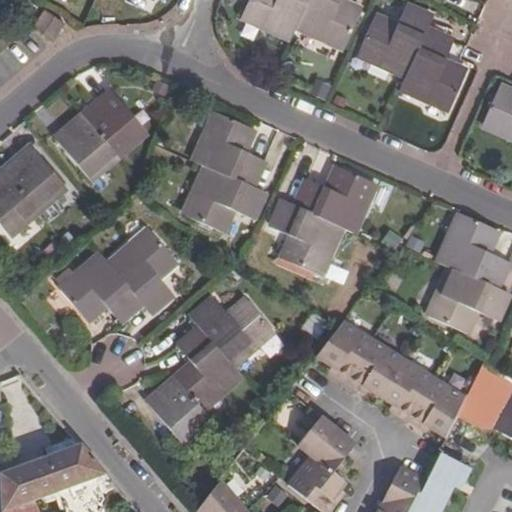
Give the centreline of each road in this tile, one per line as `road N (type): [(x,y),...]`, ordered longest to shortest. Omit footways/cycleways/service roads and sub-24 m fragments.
road 1 (residential): [(511,218),(173,67)]
road 2 (residential): [(0,322),(157,511)]
road 3 (residential): [(173,67),(122,51),(77,60),(0,126)]
